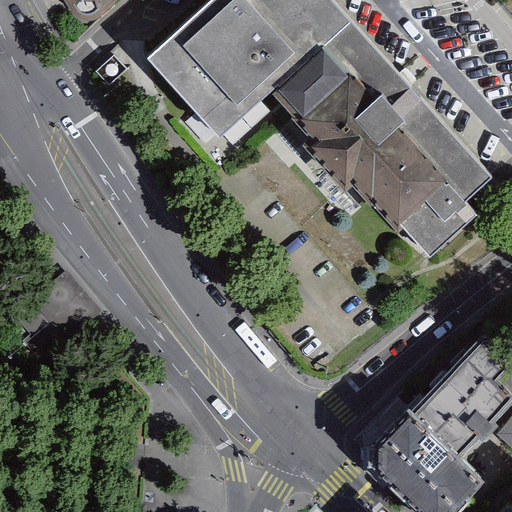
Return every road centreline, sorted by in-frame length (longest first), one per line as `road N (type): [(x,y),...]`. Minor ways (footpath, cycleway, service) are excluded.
road 1 (primary): [(300,450),(54,79)]
road 2 (tertiary): [(300,450),(511,267)]
road 3 (primary): [(42,192),(210,410)]
road 4 (primary): [(0,47),(42,192)]
road 5 (residential): [(150,0),(54,79)]
